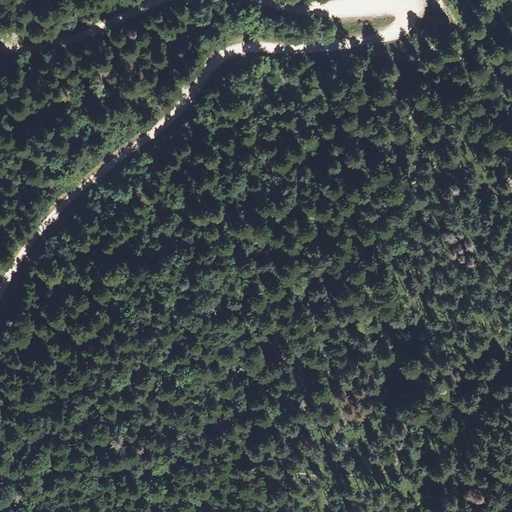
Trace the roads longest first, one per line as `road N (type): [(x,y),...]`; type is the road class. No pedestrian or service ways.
road 1 (track): [(401,0),(417,10),(410,25),(379,37),(248,47),(217,63),(170,118),(49,218),(0,290)]
road 2 (track): [(511,304),(451,469),(412,511)]
road 3 (track): [(437,0),(511,201)]
road 4 (track): [(0,43),(73,36),(156,0)]
